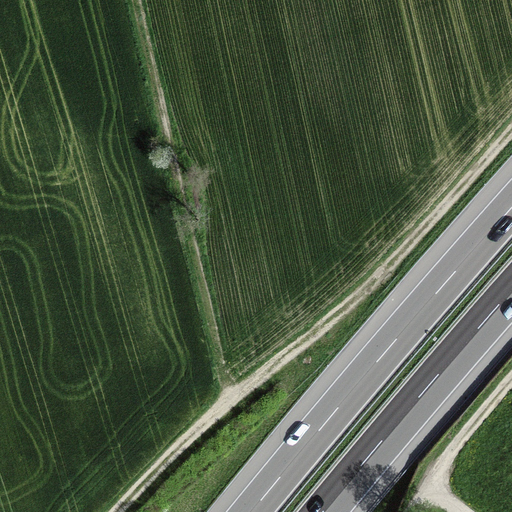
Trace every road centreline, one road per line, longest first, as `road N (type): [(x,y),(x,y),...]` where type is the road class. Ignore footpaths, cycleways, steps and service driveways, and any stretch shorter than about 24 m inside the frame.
road 1 (track): [(511,129),(373,281),(230,399),(116,511)]
road 2 (track): [(136,0),(230,399)]
road 3 (motorway): [(511,207),(251,511)]
road 4 (motorway): [(322,511),(511,289)]
road 5 (track): [(428,486),(511,379)]
